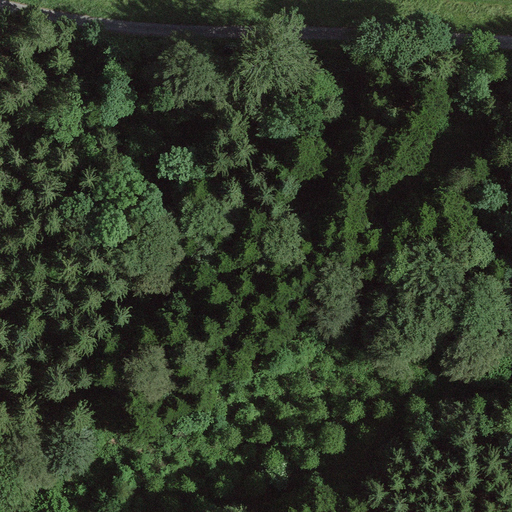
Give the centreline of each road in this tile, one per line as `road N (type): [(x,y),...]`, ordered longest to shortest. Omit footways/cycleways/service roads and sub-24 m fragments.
road 1 (unclassified): [(511,43),(258,29),(25,0)]
road 2 (track): [(239,511),(511,358)]
